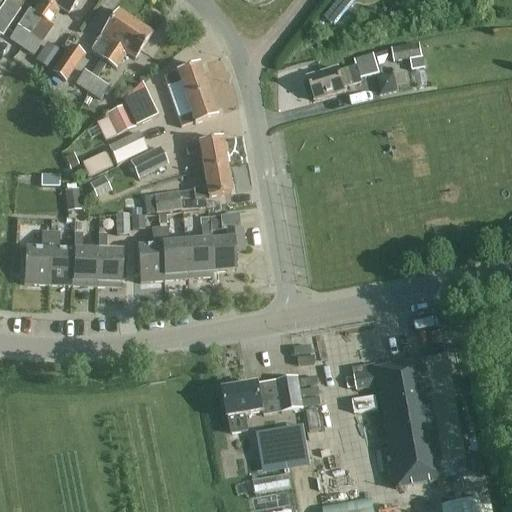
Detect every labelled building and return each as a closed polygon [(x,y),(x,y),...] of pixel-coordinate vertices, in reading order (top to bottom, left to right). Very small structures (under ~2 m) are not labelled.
[(30,36),(41,20),(54,0),(42,0),(33,13),(29,10),(10,40),(22,48),(30,36)] [(69,16),(80,0),(54,0),(41,20),(50,25),(60,10),(69,16)] [(339,0),(327,18),(339,26),(357,0),(339,0)] [(0,36),(3,38),(14,21),(21,11),(6,1),(0,10),(0,36)] [(108,64),(135,24),(118,12),(101,37),(91,53),(108,64)] [(135,61),(153,35),(135,24),(108,64),(116,70),(126,54),(135,61)] [(34,56),(42,44),(30,36),(22,48),(34,56)] [(62,52),(52,45),(40,61),(51,69),(62,52)] [(411,62),(413,73),(425,70),(420,46),(392,50),(395,65),(411,62)] [(85,57),(71,47),(52,74),(66,84),(85,57)] [(355,60),(357,68),(361,80),(380,74),(374,54),(355,60)] [(186,100),(207,93),(198,66),(177,74),(177,75),(164,80),(167,89),(181,84),(186,100)] [(361,80),(357,68),(340,73),(339,70),(308,80),(315,102),(346,93),(345,89),(362,84),(361,80)] [(88,94),(96,80),(85,73),(76,86),(79,88),(72,99),(81,104),(88,94)] [(96,80),(88,94),(101,102),(109,89),(96,80)] [(126,107),(147,97),(142,85),(123,102),(125,106),(126,107)] [(195,126),(217,119),(207,93),(186,100),(192,116),(178,121),(182,130),(195,125),(195,126)] [(136,129),(126,107),(125,106),(105,116),(107,120),(116,138),(136,129)] [(108,148),(117,167),(147,153),(139,134),(108,148)] [(204,172),(226,168),(221,140),(199,144),(199,146),(185,148),(187,158),(201,155),(204,172)] [(168,167),(160,149),(131,163),(139,180),(168,167)] [(65,158),(71,171),(79,167),(73,154),(65,158)] [(88,181),(112,170),(105,154),(80,165),(88,181)] [(209,199),(231,195),(226,168),(204,172),(207,188),(193,191),(195,200),(209,198),(209,199)] [(41,189),(60,189),(60,176),(41,176),(41,189)] [(90,186),(97,200),(112,193),(105,179),(90,186)] [(65,192),(67,214),(81,212),(79,191),(65,192)] [(181,211),(178,194),(144,199),(146,213),(156,212),(156,215),(181,211)] [(115,217),(117,237),(130,237),(129,216),(115,217)] [(158,217),(158,225),(166,224),(166,216),(158,217)] [(131,219),(132,232),(144,232),(144,219),(131,219)] [(223,233),(222,220),(210,220),(211,233),(223,233)] [(210,243),(209,226),(201,226),(202,244),(186,245),(189,281),(213,279),(213,274),(212,274),(210,243)] [(189,281),(186,245),(170,246),(168,229),(160,230),(165,283),(189,281)] [(140,285),(165,283),(160,230),(152,230),(153,248),(138,249),(140,285)] [(212,274),(213,274),(237,272),(235,253),(245,253),(243,230),(227,231),(228,242),(210,243),(212,274)] [(49,288),(51,234),(42,233),(41,251),(26,250),(24,286),(49,288)] [(59,252),(60,234),(51,234),(49,288),(73,288),(74,252),(59,252)] [(98,253),(82,253),(83,235),(75,235),(74,252),(73,288),(97,289),(98,253)] [(122,290),(123,254),(106,254),(107,236),(99,236),(98,253),(97,289),(122,290)] [(448,482),(426,362),(376,371),(376,374),(354,378),(357,392),(379,388),(397,491),(448,482)] [(265,418),(304,411),(298,379),(224,392),(232,436),(249,433),(246,417),(264,414),(265,418)] [(295,457),(310,454),(306,431),(290,434),(295,457)] [(253,451),(255,470),(294,465),(291,446),(253,451)] [(374,511),(372,501),(323,509),(323,511),(374,511)]
